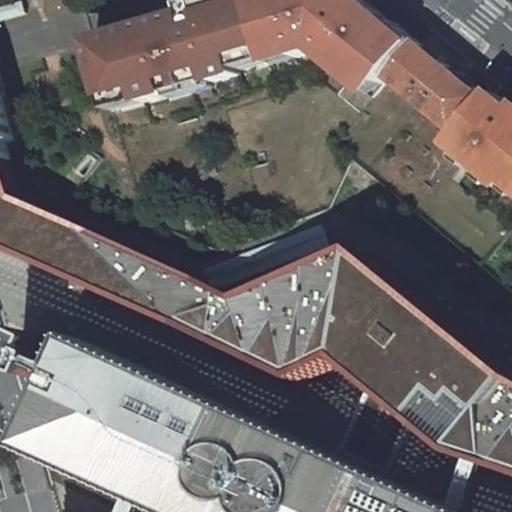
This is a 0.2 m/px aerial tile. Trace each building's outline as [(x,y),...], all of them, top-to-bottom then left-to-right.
[(256,4),(254,0),(214,0),(188,8),(191,17),(95,45),(112,103),(142,94),(146,105),(174,96),(173,91),(213,79),(214,85),(243,76),(242,73),(238,60),(269,51),(256,4)] [(359,85),(376,98),(392,81),(423,43),(405,29),(397,23),(395,25),(364,0),(268,0),(256,4),(269,51),(273,64),(274,67),(320,53),(352,79),(359,85)] [(493,98),(424,42),(423,43),(392,81),(460,137),(493,98)] [(242,73),(273,64),(269,51),(238,60),(242,73)] [(0,166),(17,162),(12,145),(20,142),(0,73),(0,166)] [(214,85),(213,79),(173,91),(174,96),(175,100),(215,88),(214,85)] [(511,101),(499,91),(493,98),(460,137),(452,147),(463,157),(460,160),(472,169),(474,166),(485,176),(483,178),(494,187),(496,184),(508,194),(510,192),(511,193),(511,101)] [(142,94),(112,103),(115,114),(146,105),(142,94)] [(35,148),(82,186),(104,159),(57,121),(35,148)] [(17,162),(0,166),(0,241),(162,315),(225,343),(312,382),(358,366),(376,380),(417,413),(474,459),(480,462),(493,467),(511,475),(511,365),(375,253),(249,301),(223,289),(29,201),(17,162)] [(343,455),(90,341),(80,362),(57,352),(60,345),(31,332),(20,357),(46,369),(41,378),(52,383),(55,377),(70,384),(38,453),(136,497),(149,504),(167,511),(469,511),(463,509),(390,476),(343,455)] [(417,413),(376,380),(343,455),(390,476),(417,413)] [(477,511),(493,467),(480,462),(463,509),(469,511),(477,511)] [(145,511),(149,504),(136,497),(129,511),(145,511)]
